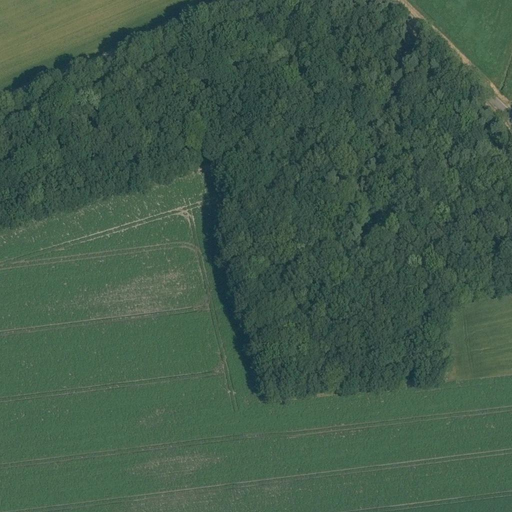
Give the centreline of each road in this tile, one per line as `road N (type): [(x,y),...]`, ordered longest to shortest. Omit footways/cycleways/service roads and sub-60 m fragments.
road 1 (track): [(0,106),(255,0)]
road 2 (unclassified): [(511,120),(389,0)]
